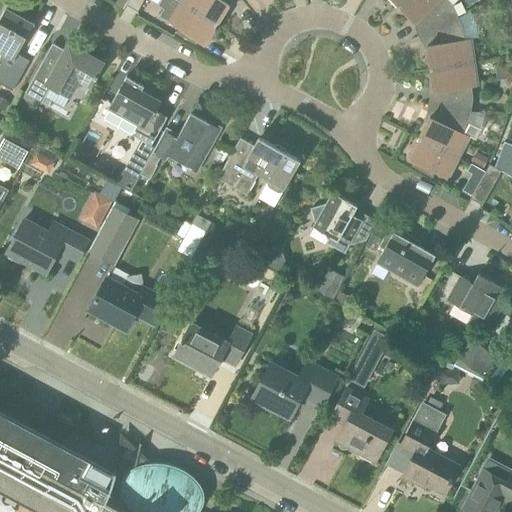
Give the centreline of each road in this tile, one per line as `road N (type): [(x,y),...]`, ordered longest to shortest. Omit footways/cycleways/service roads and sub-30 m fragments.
road 1 (residential): [(324,511),(0,338)]
road 2 (residential): [(352,137),(381,100),(383,77),(375,54),(340,22),(292,20),(262,50),(253,90)]
road 3 (residential): [(67,0),(204,79),(253,90)]
road 4 (residential): [(352,137),(380,173),(511,249)]
